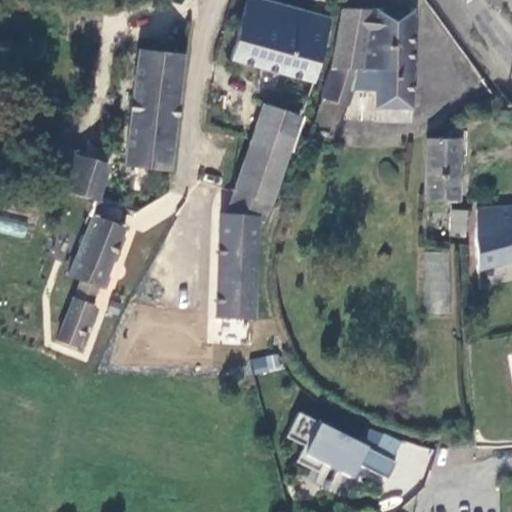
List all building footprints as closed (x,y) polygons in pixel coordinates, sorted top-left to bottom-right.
[(316,77),(336,18),(280,0),(242,0),(226,48),(316,77)] [(413,11),(346,8),(342,8),(332,71),(353,72),(352,91),(376,92),(375,126),(411,126),(413,11)] [(120,163),(169,170),(185,56),(137,49),(120,163)] [(353,72),(332,71),(325,103),(349,107),(352,91),(353,72)] [(253,213),(253,220),(261,223),(300,118),(263,105),(223,212),(253,213)] [(449,140),(427,141),(426,201),(438,201),(459,201),(461,157),(462,131),(450,131),(449,140)] [(471,131),(462,131),(461,157),(470,157),(471,131)] [(108,163),(74,154),(63,191),(98,200),(108,163)] [(437,233),(438,201),(426,201),(425,242),(450,245),(450,234),(437,233)] [(511,207),(479,209),(477,248),(482,291),(511,283),(511,207)] [(450,234),(450,245),(467,247),(470,212),(452,211),(450,234)] [(249,318),(253,220),(253,213),(223,212),(217,212),(213,317),(249,318)] [(123,227),(92,215),(68,280),(100,291),(123,227)] [(0,216),(0,231),(23,238),(27,223),(0,216)] [(424,251),(423,313),(448,313),(449,252),(424,251)] [(83,349),(97,305),(72,297),(58,340),(83,349)] [(277,354),(251,359),(254,375),(281,370),(277,354)] [(394,459),(297,408),(284,432),(302,441),(294,457),(316,468),(321,459),(347,473),(354,460),(385,476),(394,459)]
